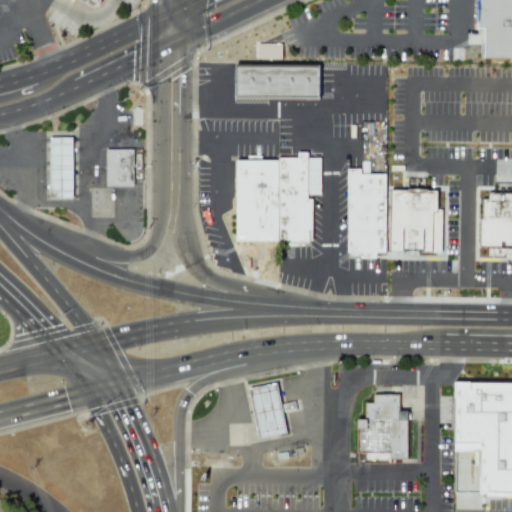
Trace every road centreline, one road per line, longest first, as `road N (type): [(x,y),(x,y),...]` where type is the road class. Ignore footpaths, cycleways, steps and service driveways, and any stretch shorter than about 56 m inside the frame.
road 1 (primary): [(116,387),(272,349),(511,347)]
road 2 (primary): [(179,511),(181,425),(194,390),(347,345)]
road 3 (primary): [(246,302),(132,283),(61,253),(19,224)]
road 4 (secondary): [(172,13),(0,85)]
road 5 (primary): [(320,316),(164,332)]
road 6 (tertiary): [(172,204),(172,48)]
road 7 (primary): [(93,345),(0,225)]
road 8 (tertiary): [(172,204),(161,236),(138,254),(94,260),(61,253)]
road 9 (tertiary): [(246,302),(192,263),(172,204)]
road 10 (tertiary): [(94,392),(139,511)]
road 11 (tertiary): [(161,500),(116,387)]
